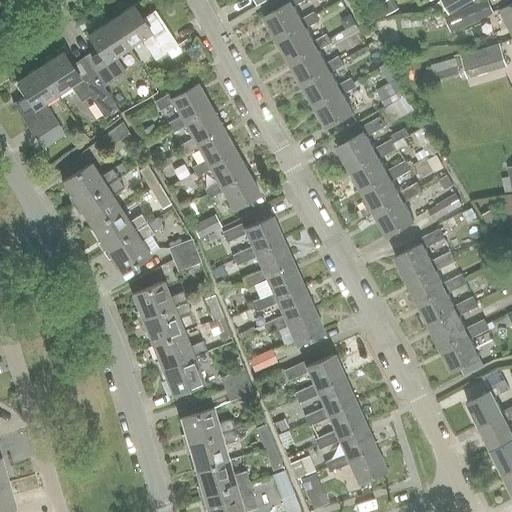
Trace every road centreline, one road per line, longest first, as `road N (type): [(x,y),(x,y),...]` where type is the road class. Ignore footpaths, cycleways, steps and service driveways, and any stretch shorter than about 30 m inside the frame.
road 1 (residential): [(465,493),(194,0)]
road 2 (residential): [(163,511),(117,359),(50,233)]
road 3 (residential): [(59,511),(0,306)]
